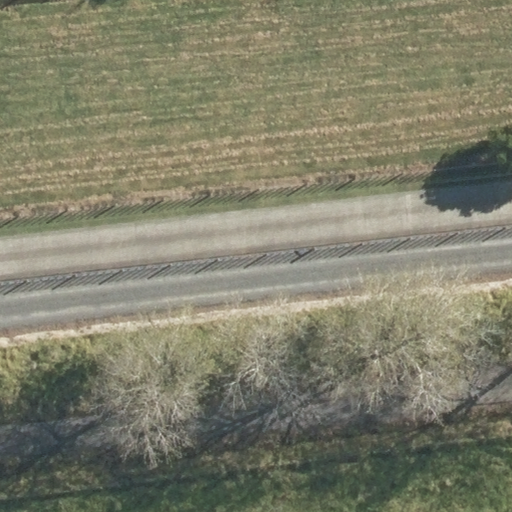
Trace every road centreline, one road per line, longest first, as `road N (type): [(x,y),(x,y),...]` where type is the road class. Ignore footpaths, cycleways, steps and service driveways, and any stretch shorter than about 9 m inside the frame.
road 1 (track): [(511,204),(0,260)]
road 2 (track): [(511,260),(0,316)]
road 3 (track): [(0,444),(511,392)]
road 4 (track): [(0,53),(151,59),(409,42),(511,44)]
